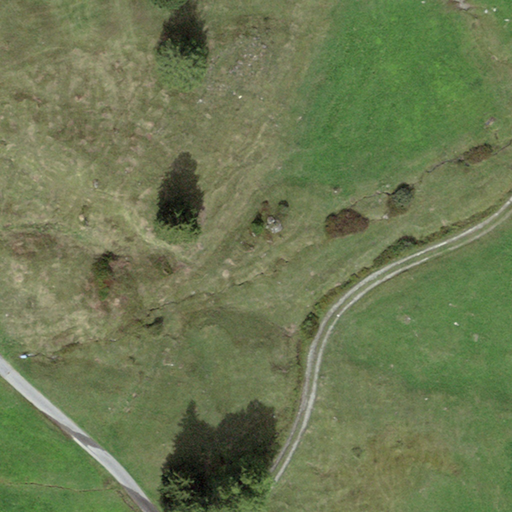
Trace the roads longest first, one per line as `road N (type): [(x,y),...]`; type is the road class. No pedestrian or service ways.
road 1 (track): [(246,511),(276,485),(308,404),(320,340),(350,295),(491,227),(511,201)]
road 2 (track): [(146,511),(122,478),(0,368)]
